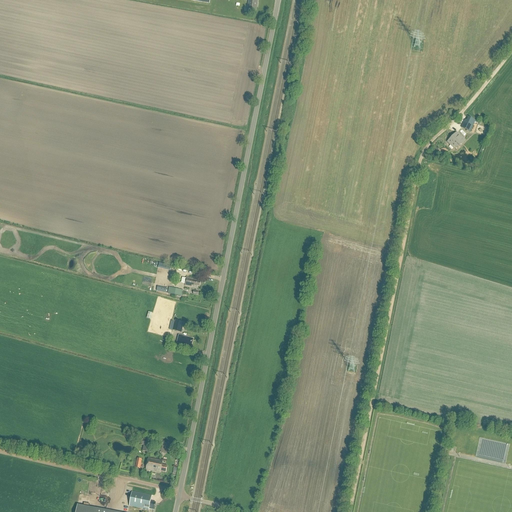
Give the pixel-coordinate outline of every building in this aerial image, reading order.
[(255,14),(257,0),(248,0),(247,13),(255,14)] [(478,123),(466,117),(460,127),(472,133),(478,123)] [(458,149),(465,142),(456,133),(447,143),(450,146),(449,147),(452,150),(453,149),(456,147),(458,149)] [(200,287),(201,282),(198,281),(186,278),(185,286),(191,287),(194,287),(194,286),(200,287)] [(178,333),(181,322),(175,321),(175,323),(171,322),(169,331),(178,333)] [(192,347),(194,339),(179,336),(177,343),(192,347)] [(151,454),(152,444),(141,442),(140,445),(143,446),(142,452),(151,454)] [(158,464),(159,461),(148,458),(146,470),(153,472),(154,467),(156,468),(157,464),(158,464)] [(154,467),(153,472),(160,473),(161,472),(166,473),(167,467),(162,466),(163,461),(159,461),(158,464),(157,464),(156,468),(154,467)] [(154,510),(156,503),(150,502),(152,496),(132,492),(129,507),(149,510),(149,509),(154,510)]
